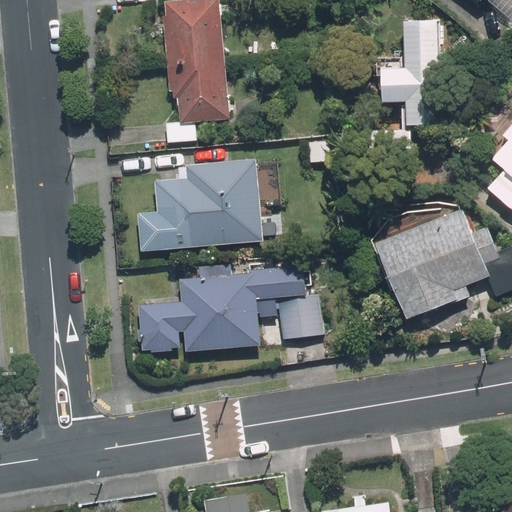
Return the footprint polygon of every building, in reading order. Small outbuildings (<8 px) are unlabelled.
[(230,122),(218,0),(165,5),(167,18),(163,18),(170,93),(174,93),(175,101),(178,101),(181,127),(230,122)] [(511,0),(468,0),(478,8),(484,1),(511,25),(511,0)] [(442,129),(439,26),(403,27),(405,73),(381,74),(382,108),(406,107),(407,130),(442,129)] [(511,127),(503,139),(509,144),(493,163),(505,174),(488,193),(511,213),(511,127)] [(411,133),(370,134),(371,184),(412,183),(411,133)] [(262,168),(293,165),(291,144),(260,148),(262,168)] [(142,255),(264,246),(261,208),(219,211),(217,179),(155,183),(158,216),(139,217),(142,255)] [(375,250),(408,325),(470,298),(467,291),(489,281),(497,299),(511,292),(511,248),(497,255),(486,230),(473,236),(462,212),(375,250)] [(186,355),(261,349),(259,320),(278,318),(277,301),(278,301),(306,299),(304,270),(250,274),(250,278),(232,279),(232,268),(200,270),(200,282),(181,283),(183,306),(139,309),(141,333),(139,333),(140,345),(142,345),(143,353),(151,352),(151,356),(172,354),(172,350),(180,350),(179,335),(185,334),(186,355)] [(279,303),(284,342),(326,337),(321,298),(279,303)] [(511,511),(511,492),(498,509),(501,511),(511,511)] [(203,502),(205,511),(247,511),(244,494),(203,502)] [(394,511),(394,502),(322,511),(394,511)]
